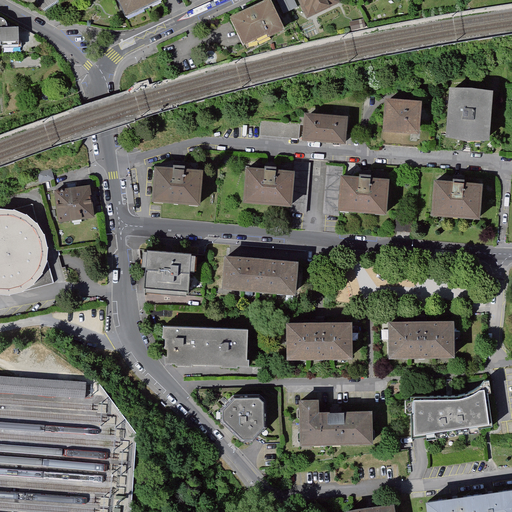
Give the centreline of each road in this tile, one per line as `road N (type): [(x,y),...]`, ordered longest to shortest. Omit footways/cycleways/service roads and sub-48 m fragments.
road 1 (residential): [(112,163),(211,142),(493,164),(506,182),(501,254)]
road 2 (residential): [(501,254),(120,225)]
road 3 (residential): [(372,381),(169,385)]
road 4 (residential): [(120,225),(132,341),(169,385)]
road 5 (residential): [(169,385),(237,457),(274,511)]
road 6 (residential): [(223,0),(141,38),(98,78)]
road 7 (residential): [(0,5),(65,42),(98,78)]
